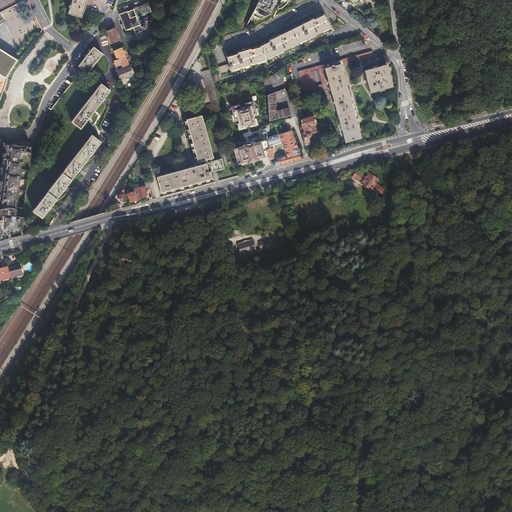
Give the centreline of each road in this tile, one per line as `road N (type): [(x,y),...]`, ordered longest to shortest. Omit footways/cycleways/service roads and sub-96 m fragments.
road 1 (track): [(98,254),(144,265),(203,296),(243,331),(387,511)]
road 2 (secondary): [(104,220),(403,149)]
road 3 (secondary): [(400,138),(104,220)]
road 4 (track): [(13,446),(98,254)]
